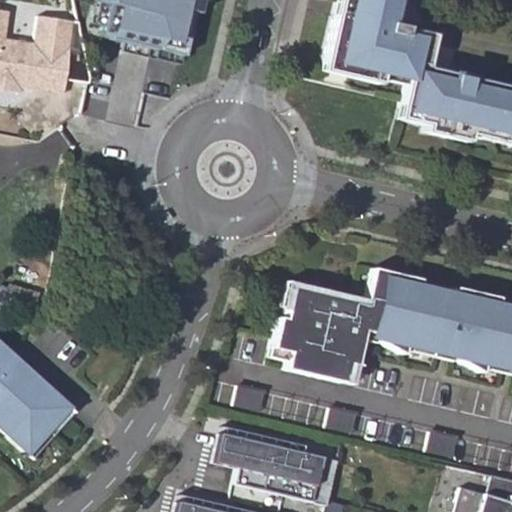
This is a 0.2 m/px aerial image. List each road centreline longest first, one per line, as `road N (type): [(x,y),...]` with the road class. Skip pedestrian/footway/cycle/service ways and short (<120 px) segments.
road 1 (residential): [(65,511),(136,431),(167,374),(214,216)]
road 2 (residential): [(277,179),(511,232)]
road 3 (residential): [(235,119),(197,128),(180,153),(184,192),(214,216)]
road 4 (residential): [(266,0),(235,119)]
